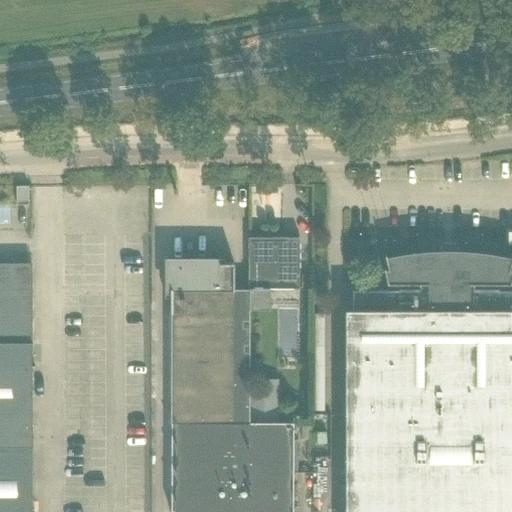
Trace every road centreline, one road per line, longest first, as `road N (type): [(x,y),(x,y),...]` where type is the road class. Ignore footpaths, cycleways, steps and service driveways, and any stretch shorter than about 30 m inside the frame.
road 1 (primary): [(0,101),(511,40)]
road 2 (unclassified): [(0,160),(334,153),(511,138)]
